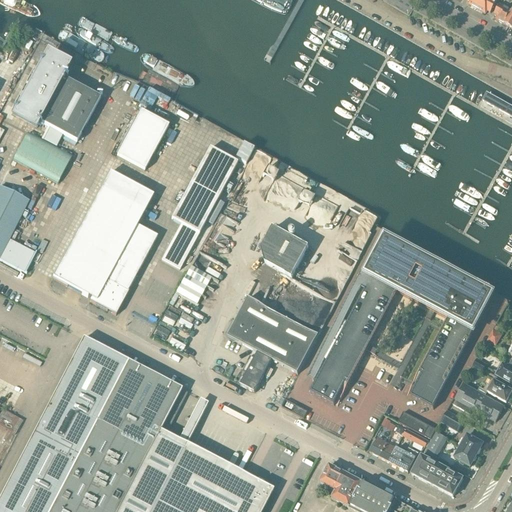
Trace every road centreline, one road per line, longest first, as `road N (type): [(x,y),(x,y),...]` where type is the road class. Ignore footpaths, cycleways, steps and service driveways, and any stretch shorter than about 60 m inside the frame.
road 1 (unclassified): [(441,511),(0,276)]
road 2 (residential): [(511,74),(463,62),(354,0)]
